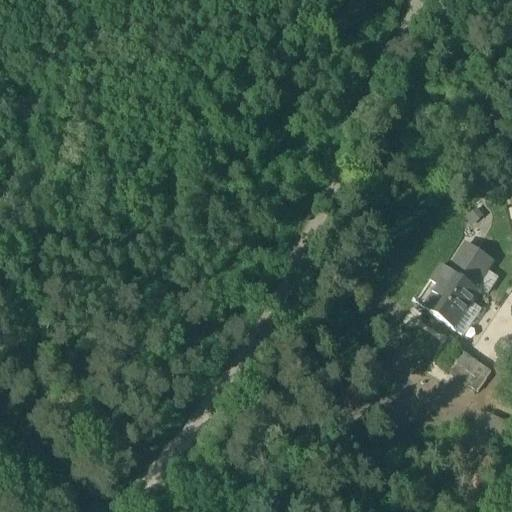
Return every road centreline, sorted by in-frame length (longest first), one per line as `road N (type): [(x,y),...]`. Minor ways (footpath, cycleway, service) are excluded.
road 1 (unclassified): [(120,511),(286,289),(417,0)]
road 2 (track): [(128,504),(0,388)]
road 3 (track): [(147,482),(269,511)]
